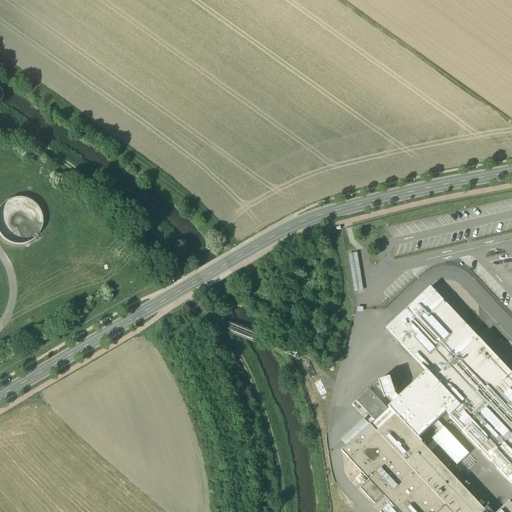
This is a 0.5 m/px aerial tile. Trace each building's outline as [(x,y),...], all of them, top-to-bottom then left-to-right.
[(75,150),(65,160),(75,170),(85,160),(75,150)] [(355,291),(363,290),(356,253),(348,254),(355,291)] [(511,374),(430,288),(407,310),(511,422),(511,374)] [(511,422),(407,310),(386,329),(421,366),(420,366),(421,367),(422,367),(427,373),(399,399),(394,403),(389,408),(389,409),(395,415),(421,443),(422,442),(421,442),(418,439),(446,412),(450,416),(449,417),(507,479),(511,473),(511,422)] [(389,379),(379,382),(379,381),(384,398),(385,398),(384,397),(388,396),(394,394),(395,394),(395,393),(392,386),(390,379),(389,379)] [(389,408),(369,390),(356,402),(375,422),(376,423),(380,419),(379,419),(389,411),(388,410),(389,409),(389,408)] [(394,394),(388,396),(394,403),(399,399),(394,394)] [(389,411),(379,419),(380,419),(376,423),(375,422),(371,426),(377,432),(395,415),(389,409),(388,410),(389,411)] [(511,511),(511,505),(509,502),(497,511),(485,511),(421,443),(395,415),(377,432),(451,511),(511,511)] [(364,419),(341,441),(346,446),(369,425),(364,419)] [(346,446),(341,451),(349,459),(377,432),(371,426),(370,425),(369,425),(346,446)] [(451,511),(377,432),(349,459),(369,481),(384,496),(390,503),(398,511),(451,511)] [(384,496),(369,481),(361,489),(375,504),(384,496)] [(398,511),(390,503),(380,511),(398,511)]
